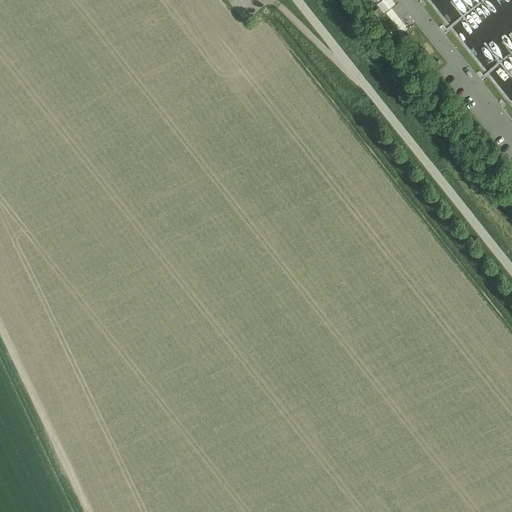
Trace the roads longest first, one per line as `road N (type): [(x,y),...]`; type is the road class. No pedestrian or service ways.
road 1 (unclassified): [(511,271),(298,0)]
road 2 (track): [(88,511),(0,326)]
